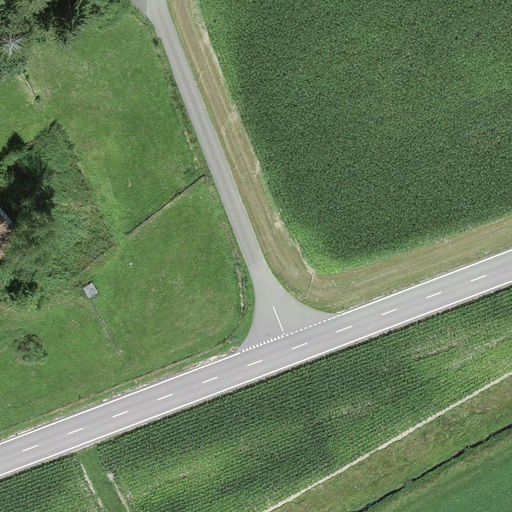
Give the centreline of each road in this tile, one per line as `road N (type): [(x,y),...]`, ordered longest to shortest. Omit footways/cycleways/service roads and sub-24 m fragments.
road 1 (unclassified): [(154,0),(288,352)]
road 2 (secondary): [(0,461),(288,352)]
road 3 (secondary): [(288,352),(511,267)]
